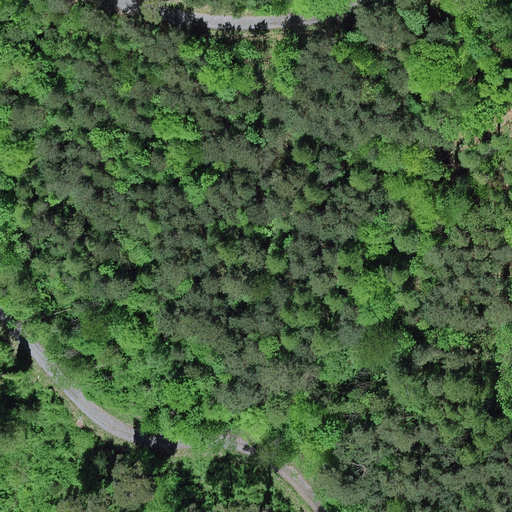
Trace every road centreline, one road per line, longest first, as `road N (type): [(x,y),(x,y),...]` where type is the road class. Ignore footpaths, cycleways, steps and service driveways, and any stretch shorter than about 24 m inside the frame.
road 1 (track): [(335,511),(297,468),(258,445),(138,433),(106,417),(0,293)]
road 2 (track): [(127,0),(161,12),(263,22),(372,0)]
